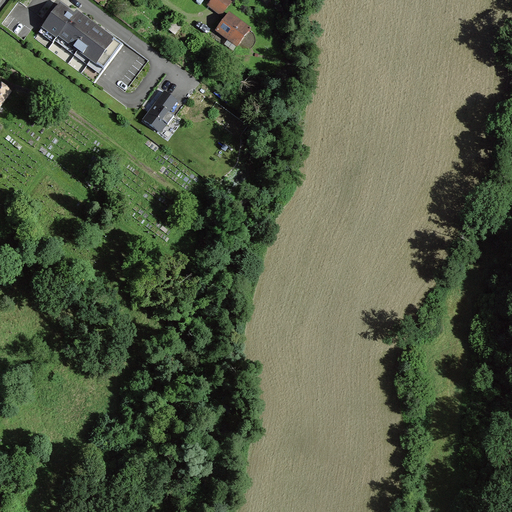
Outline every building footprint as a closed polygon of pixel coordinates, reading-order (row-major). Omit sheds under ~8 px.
[(223,13),(232,1),(230,0),(213,0),(210,4),(223,13)] [(59,36),(104,70),(123,46),(104,32),(100,38),(93,33),(95,30),(75,15),(61,5),(44,28),(58,38),(59,36)] [(78,12),(75,15),(95,30),(93,33),(100,38),(104,32),(95,25),(78,12)] [(252,28),(231,13),(225,20),(218,29),(227,36),(230,33),(242,42),(252,28)] [(171,29),(177,33),(183,25),(177,21),(171,29)] [(95,82),(104,70),(59,36),(58,38),(44,28),(36,38),(95,82)] [(242,42),(230,33),(227,36),(239,45),(242,42)] [(0,108),(12,92),(0,83),(0,108)] [(145,120),(160,132),(167,123),(169,125),(175,117),(169,112),(178,101),(165,92),(159,100),(157,104),(145,120)]
